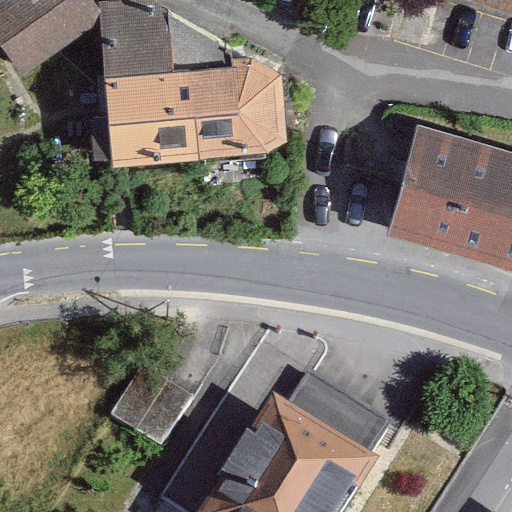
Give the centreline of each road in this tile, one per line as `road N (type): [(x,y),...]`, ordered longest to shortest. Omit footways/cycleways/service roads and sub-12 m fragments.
road 1 (tertiary): [(0,292),(200,277),(449,313),(511,336)]
road 2 (residential): [(189,0),(345,77),(511,107)]
